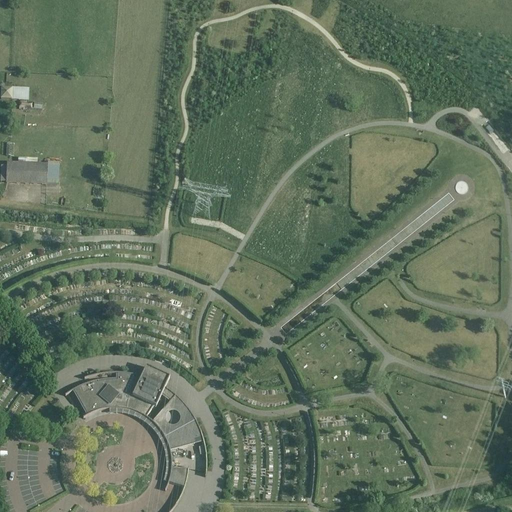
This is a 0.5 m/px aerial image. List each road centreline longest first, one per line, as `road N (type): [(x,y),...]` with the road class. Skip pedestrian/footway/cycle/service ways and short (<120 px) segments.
road 1 (track): [(349,0),(435,54),(511,126)]
road 2 (track): [(145,220),(0,204)]
